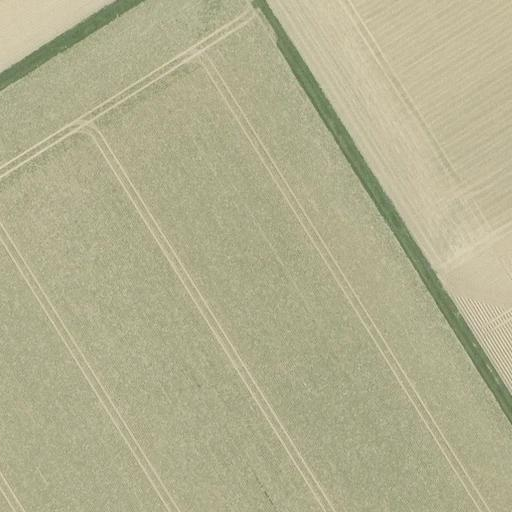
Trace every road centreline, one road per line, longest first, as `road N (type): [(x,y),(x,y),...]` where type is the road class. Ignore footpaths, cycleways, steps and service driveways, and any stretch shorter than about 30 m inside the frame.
road 1 (track): [(254,0),(511,418)]
road 2 (track): [(138,0),(0,87)]
